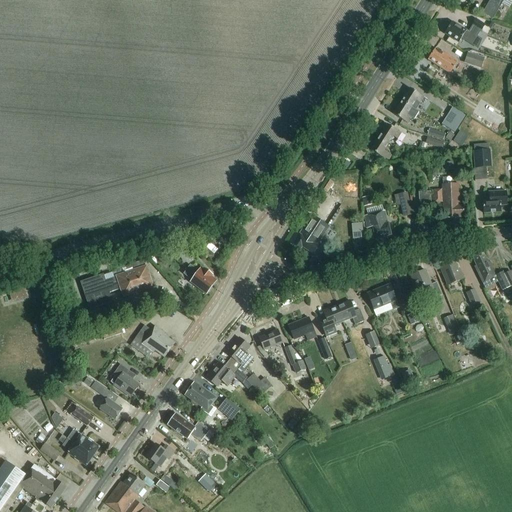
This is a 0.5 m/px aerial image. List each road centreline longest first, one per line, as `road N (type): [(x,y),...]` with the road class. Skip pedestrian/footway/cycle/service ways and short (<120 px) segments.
road 1 (residential): [(0,267),(242,204),(265,213)]
road 2 (residential): [(511,231),(395,248),(287,282),(256,273)]
road 3 (primary): [(85,511),(201,345)]
road 4 (primary): [(318,170),(428,0)]
